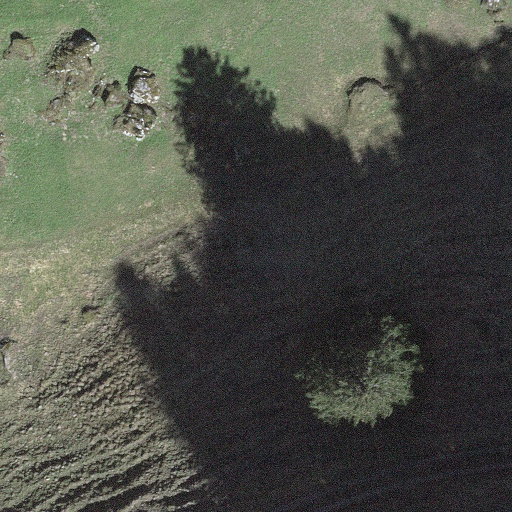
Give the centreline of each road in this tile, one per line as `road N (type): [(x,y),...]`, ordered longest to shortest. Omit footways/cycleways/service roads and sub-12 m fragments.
road 1 (track): [(0,268),(109,252),(511,76)]
road 2 (track): [(312,511),(343,499),(511,473)]
